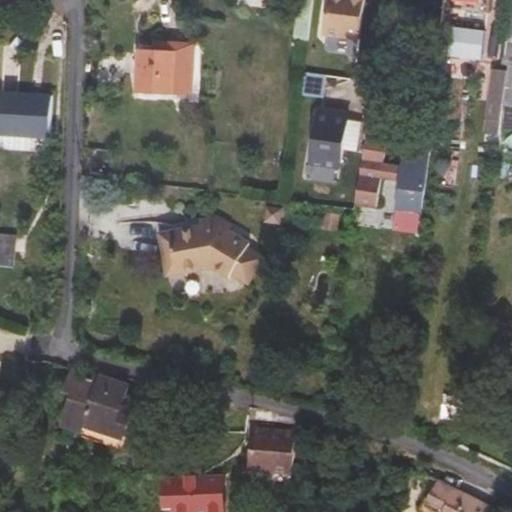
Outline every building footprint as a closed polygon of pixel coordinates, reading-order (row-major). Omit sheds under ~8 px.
[(310,43),(314,0),(298,0),(293,41),(310,43)] [(328,0),(324,35),(361,39),(365,0),(328,0)] [(480,71),(482,34),(464,33),(462,70),(480,71)] [(511,66),(511,38),(507,38),(503,65),(511,66)] [(193,94),(196,44),(156,42),(155,52),(139,51),(138,92),(193,94)] [(2,91),(0,132),(0,136),(29,137),(51,138),(53,94),(2,91)] [(308,165),(343,169),(348,123),(328,120),(313,119),(308,165)] [(385,151),(386,137),(367,134),(365,149),(385,151)] [(0,150),(28,152),(29,137),(0,136),(0,150)] [(419,232),(431,151),(406,147),(394,229),(419,232)] [(376,206),(385,151),(365,149),(357,204),(376,206)] [(269,207),(267,222),(282,224),(283,209),(269,207)] [(210,230),(194,233),(196,238),(208,235),(218,244),(221,240),(210,230)] [(0,264),(15,266),(18,235),(0,233),(0,264)] [(218,244),(208,235),(196,238),(163,246),(168,266),(158,268),(163,290),(199,281),(215,294),(219,291),(238,268),(242,264),(218,244)] [(168,266),(163,246),(153,249),(158,268),(168,266)] [(253,281),(238,268),(219,291),(234,304),(253,281)] [(84,438),(122,450),(136,411),(125,407),(132,386),(102,376),(100,379),(76,370),(69,389),(76,392),(66,423),(86,430),(84,438)] [(254,470),(295,473),(298,432),(257,429),(254,470)] [(309,464),(310,483),(331,484),(330,462),(309,464)] [(294,482),(295,473),(254,470),(253,479),(294,482)] [(235,511),(233,475),(170,479),(172,511),(179,510),(179,511),(235,511)] [(429,499),(430,500),(447,508),(445,511),(489,511),(493,504),(439,478),(429,499)] [(427,506),(438,511),(445,511),(447,508),(430,500),(427,506)]
